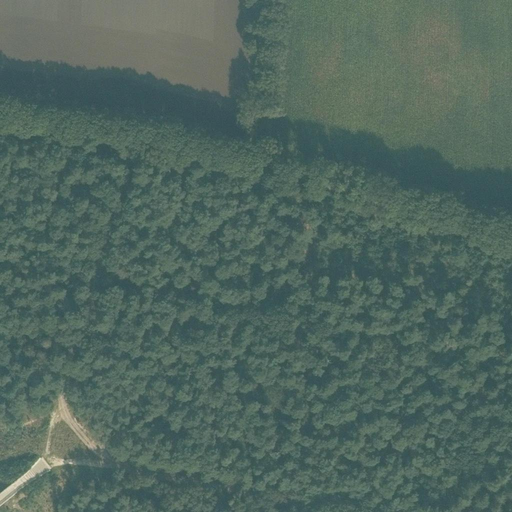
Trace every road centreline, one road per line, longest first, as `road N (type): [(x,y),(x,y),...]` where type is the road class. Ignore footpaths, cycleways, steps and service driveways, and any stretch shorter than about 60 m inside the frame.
road 1 (track): [(412,511),(471,360),(94,274)]
road 2 (track): [(46,462),(74,340),(142,135),(0,117)]
road 3 (track): [(142,135),(511,239)]
road 4 (track): [(345,511),(115,467),(46,462)]
